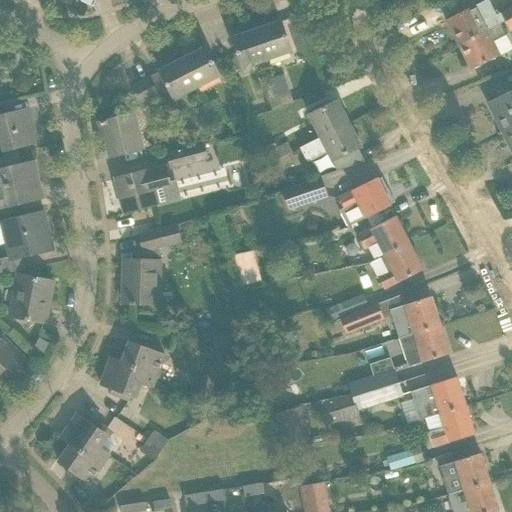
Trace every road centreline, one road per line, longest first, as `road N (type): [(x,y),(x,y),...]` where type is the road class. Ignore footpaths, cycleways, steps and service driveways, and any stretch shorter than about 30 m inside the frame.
road 1 (unclassified): [(0,444),(70,356),(85,308),(90,261),(71,107),(85,68)]
road 2 (unclassified): [(511,288),(352,0)]
road 3 (unclassified): [(85,68),(136,27),(198,0)]
